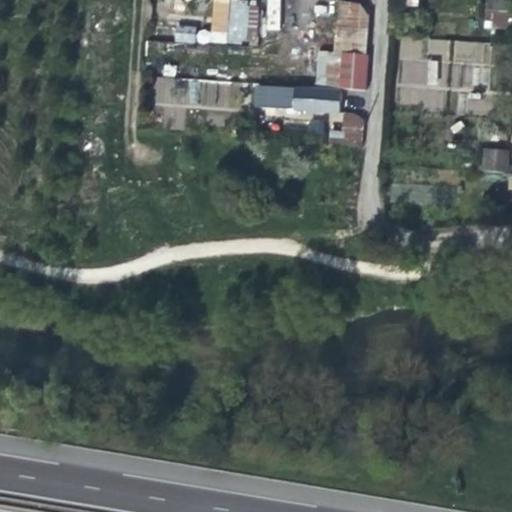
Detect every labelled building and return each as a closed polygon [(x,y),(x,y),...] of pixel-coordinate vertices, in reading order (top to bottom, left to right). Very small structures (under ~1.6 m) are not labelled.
[(210,0),(210,28),(174,27),(174,41),(246,44),(247,0),(210,0)] [(265,0),(265,30),(279,30),(279,0),(265,0)] [(484,0),(483,28),(508,29),(509,0),(484,0)] [(333,54),(342,55),(363,57),(364,39),(335,37),(333,54)] [(398,87),(473,90),(474,67),(491,67),(492,41),(400,38),(398,87)] [(365,83),(367,57),(363,57),(342,55),(340,82),(365,83)] [(155,79),(154,107),(239,109),(240,81),(155,79)] [(338,115),(340,93),(293,90),(293,112),(338,115)] [(339,145),(361,147),(362,122),(353,116),(342,115),(339,145)] [(480,170),(508,173),(510,149),(482,146),(480,170)] [(334,233),(357,235),(359,218),(335,217),(334,233)]
